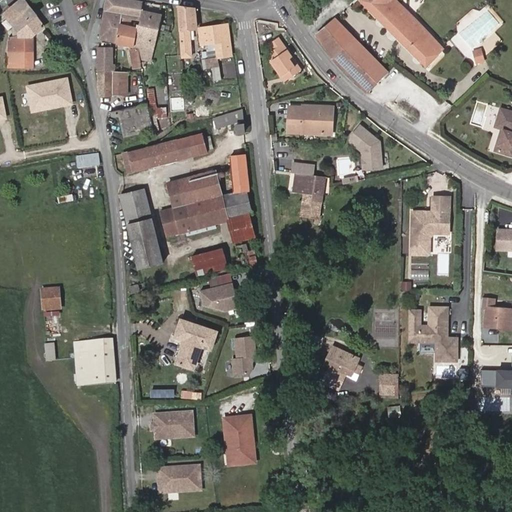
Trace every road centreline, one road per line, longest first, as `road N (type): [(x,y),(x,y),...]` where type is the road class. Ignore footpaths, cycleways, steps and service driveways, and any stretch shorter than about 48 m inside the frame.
road 1 (residential): [(70,0),(95,85),(114,208),(137,511)]
road 2 (residential): [(304,511),(244,10)]
road 3 (tertiary): [(282,3),(316,52),(370,104),(511,192)]
